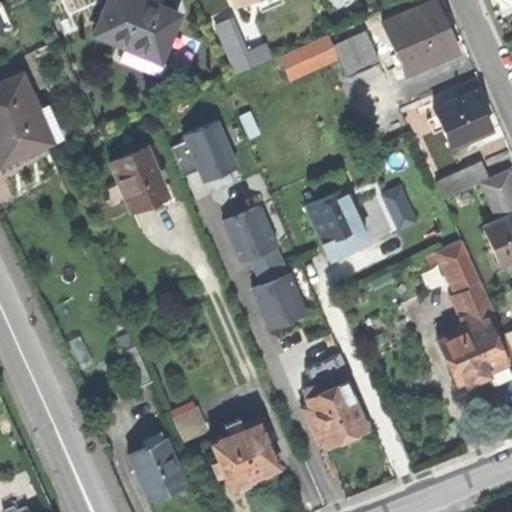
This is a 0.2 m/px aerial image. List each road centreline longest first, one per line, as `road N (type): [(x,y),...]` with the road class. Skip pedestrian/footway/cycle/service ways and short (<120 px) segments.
road 1 (secondary): [(92,511),(0,305)]
road 2 (secondary): [(511,456),(380,511)]
